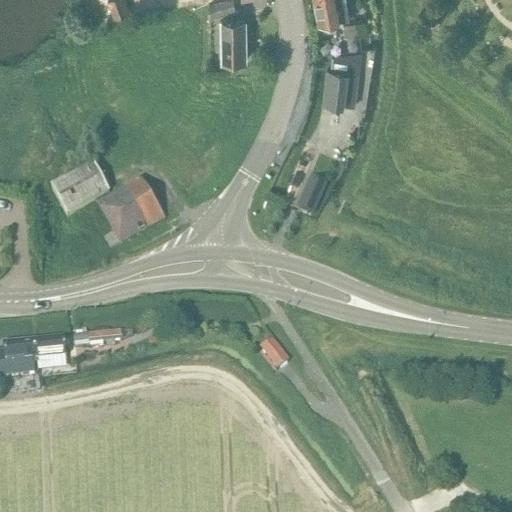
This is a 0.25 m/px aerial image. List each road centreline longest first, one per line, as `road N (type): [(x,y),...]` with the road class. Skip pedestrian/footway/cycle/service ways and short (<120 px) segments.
road 1 (tertiary): [(218,252),(222,218),(282,111),(294,53),(288,0)]
road 2 (secondary): [(40,301),(225,279)]
road 3 (secondary): [(218,252),(151,261),(40,301)]
road 4 (secondary): [(375,308),(353,288),(312,272),(218,252)]
road 5 (secondary): [(225,279),(341,311),(375,308)]
road 6 (secondary): [(375,308),(511,333)]
